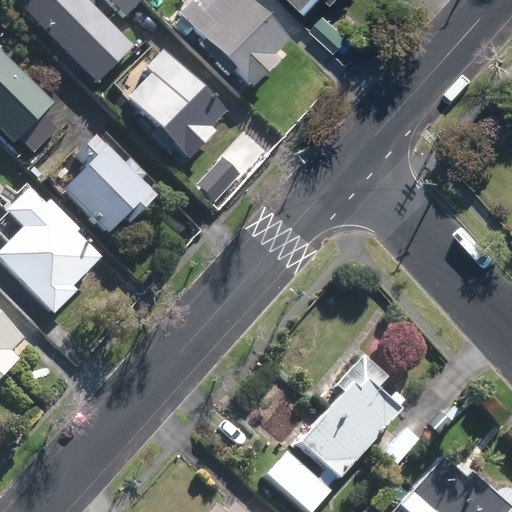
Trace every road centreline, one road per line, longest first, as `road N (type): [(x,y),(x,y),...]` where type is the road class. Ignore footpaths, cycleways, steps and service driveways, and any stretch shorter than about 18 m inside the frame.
road 1 (residential): [(364,156),(40,511)]
road 2 (residential): [(364,156),(511,321)]
road 3 (residential): [(501,0),(364,156)]
